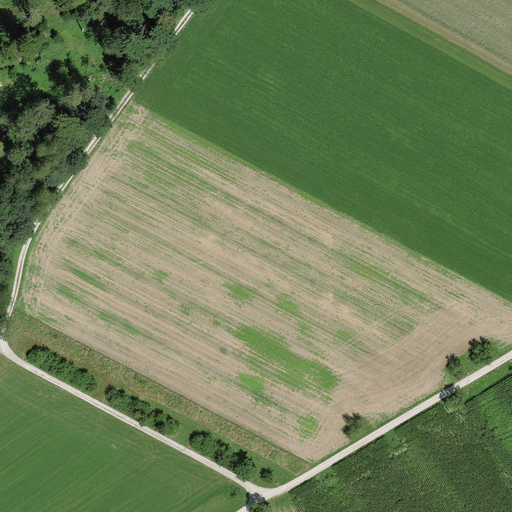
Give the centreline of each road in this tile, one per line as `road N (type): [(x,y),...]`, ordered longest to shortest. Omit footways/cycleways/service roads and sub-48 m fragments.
road 1 (track): [(196,0),(38,220),(2,336),(14,359),(263,497)]
road 2 (track): [(239,511),(511,353)]
